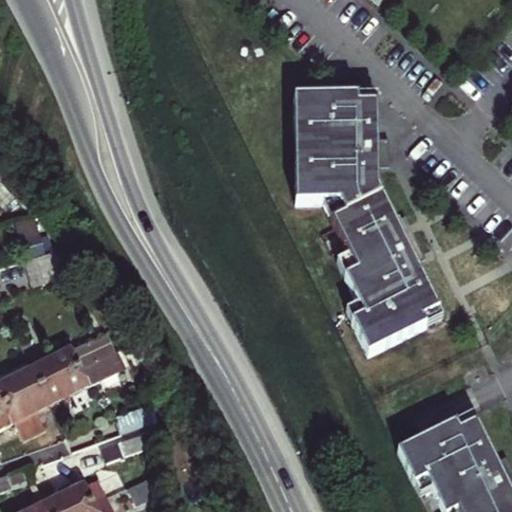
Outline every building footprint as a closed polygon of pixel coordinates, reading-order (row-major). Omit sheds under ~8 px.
[(377,99),(294,100),(295,207),(339,206),(345,218),(331,225),(356,275),(344,281),(363,320),(351,326),(367,359),(425,331),(422,323),(438,315),(416,268),(425,263),(405,220),(395,225),(379,192),(379,172),(390,172),(389,143),(378,143),(377,99)] [(22,262),(30,289),(72,276),(64,249),(22,262)] [(67,249),(64,249),(72,276),(83,273),(67,249)] [(32,373),(41,392),(110,358),(102,341),(71,356),(70,354),(53,363),(51,359),(44,363),(46,366),(32,373)] [(110,358),(41,392),(49,408),(63,402),(65,406),(72,402),(70,398),(88,390),(87,388),(118,373),(110,358)] [(0,412),(41,392),(32,373),(20,379),(18,376),(12,379),(14,383),(0,389),(0,412)] [(41,392),(0,412),(0,431),(11,426),(16,427),(24,443),(47,432),(38,414),(49,408),(41,392)] [(511,511),(511,497),(508,490),(511,488),(511,472),(506,461),(496,466),(473,418),(397,455),(419,500),(432,494),(440,511),(511,511)] [(154,451),(150,438),(103,454),(106,466),(154,451)] [(0,496),(10,493),(5,479),(0,480),(0,496)] [(163,480),(131,494),(137,507),(164,496),(163,480)] [(49,506),(52,511),(84,511),(106,501),(98,485),(85,491),(84,489),(66,498),(64,494),(57,498),(59,501),(49,506)] [(110,511),(106,501),(84,511),(110,511)]
